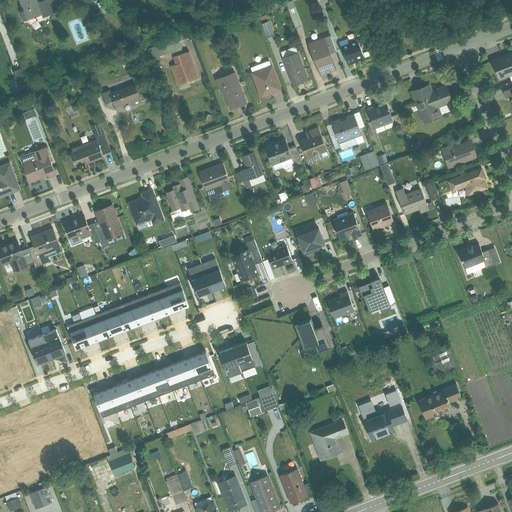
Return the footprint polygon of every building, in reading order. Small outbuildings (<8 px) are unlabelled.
[(18,0),(27,23),(55,12),(50,0),(47,0),(39,3),(37,0),(18,0)] [(261,24),(267,38),(274,35),(267,21),(261,24)] [(321,77),(336,71),(329,55),(336,52),(330,35),(308,44),(321,77)] [(349,66),(366,59),(358,38),(340,45),(349,66)] [(177,43),(156,47),(157,56),(179,52),(177,43)] [(176,87),(199,78),(189,52),(166,60),(176,87)] [(293,86),(309,80),(299,53),(283,58),(293,86)] [(500,82),(511,77),(511,53),(492,62),(500,82)] [(262,99),(283,91),(271,63),(250,71),(262,99)] [(228,113),(248,105),(235,72),(215,80),(228,113)] [(115,109),(140,99),(133,82),(108,92),(115,109)] [(412,91),(424,124),(443,117),(440,108),(454,103),(449,91),(435,96),(431,84),(412,91)] [(374,129),(394,122),(387,103),(367,111),(374,129)] [(32,108),(22,112),(24,119),(35,115),(32,108)] [(339,144),(361,135),(353,114),(331,123),(339,144)] [(308,159),(327,152),(319,129),(299,137),(308,159)] [(273,166),(292,159),(284,139),(266,146),(273,166)] [(450,170),(478,159),(471,139),(442,149),(450,170)] [(76,169),(104,159),(97,142),(70,152),(76,169)] [(28,183),(55,174),(46,148),(32,152),(36,162),(22,167),(28,183)] [(364,170),(378,165),(373,151),(359,155),(364,170)] [(247,188),(266,181),(255,152),(242,157),(246,169),(241,171),(247,188)] [(386,185),(393,182),(384,154),(377,156),(386,185)] [(0,198),(20,191),(9,163),(0,166),(0,198)] [(231,188),(222,164),(198,172),(207,198),(221,193),(221,192),(231,188)] [(491,188),(483,168),(447,181),(452,193),(465,188),(468,197),(491,188)] [(308,178),(311,187),(320,184),(317,175),(308,178)] [(174,218),(199,208),(187,177),(163,187),(174,218)] [(343,195),(350,192),(347,182),(340,185),(343,195)] [(433,182),(426,185),(431,200),(438,197),(433,182)] [(406,218),(430,210),(421,184),(397,192),(406,218)] [(153,225),(164,221),(153,190),(141,194),(142,198),(128,203),(137,227),(152,222),(153,225)] [(278,193),(280,200),(288,198),(285,191),(278,193)] [(304,194),(307,205),(315,203),(312,192),(304,194)] [(373,232),(394,224),(386,202),(365,210),(373,232)] [(105,240),(123,233),(113,204),(94,211),(105,240)] [(354,239),(362,236),(354,214),(334,222),(341,241),(353,236),(354,239)] [(80,240),(91,236),(83,216),(64,223),(70,241),(79,237),(80,240)] [(219,219),(211,222),(213,228),(221,225),(219,219)] [(38,255),(59,247),(53,229),(31,237),(38,255)] [(304,255),(326,247),(319,229),(297,237),(304,255)] [(208,230),(193,236),(196,242),(210,237),(208,230)] [(161,247),(175,241),(172,234),(157,240),(161,247)] [(184,239),(164,246),(166,251),(186,244),(184,239)] [(14,272),(27,267),(18,241),(0,246),(0,259),(2,265),(10,262),(14,272)] [(466,270),(486,262),(479,244),(458,252),(466,270)] [(273,270),(292,263),(286,248),(267,255),(273,270)] [(241,282),(259,276),(249,250),(232,257),(241,282)] [(187,267),(197,296),(225,287),(215,257),(187,267)] [(78,277),(86,275),(83,264),(75,266),(78,277)] [(368,313),(392,304),(386,286),(383,287),(379,277),(358,285),(368,313)] [(183,290),(69,326),(74,345),(189,308),(183,290)] [(334,320),(354,312),(347,294),(327,302),(334,320)] [(32,307),(41,304),(37,295),(29,298),(32,307)] [(305,350),(320,345),(311,321),(297,326),(305,350)] [(66,354),(56,329),(42,335),(51,360),(66,354)] [(42,335),(25,341),(35,366),(51,360),(42,335)] [(253,339),(219,351),(230,383),(243,378),(240,371),(261,363),(253,339)] [(208,352),(93,388),(102,417),(105,416),(108,426),(119,422),(118,422),(148,412),(144,399),(203,380),(205,386),(217,382),(208,352)] [(244,402),(249,417),(278,407),(270,384),(257,389),(259,396),(244,402)] [(461,397),(456,384),(418,398),(425,420),(453,410),(449,401),(461,397)] [(399,392),(393,394),(396,403),(402,402),(399,392)] [(239,403),(251,399),(249,393),(237,398),(239,403)] [(231,401),(224,403),(226,409),(232,407),(231,401)] [(394,423),(406,419),(401,404),(362,418),(370,442),(397,432),(394,423)] [(348,434),(343,418),(309,430),(319,461),(342,453),(337,438),(348,434)] [(188,423),(166,432),(169,439),(191,430),(188,423)] [(107,458),(114,475),(136,467),(129,445),(115,450),(113,445),(107,447),(110,457),(107,458)] [(291,503),(309,496),(298,468),(279,475),(291,503)] [(170,495),(192,487),(185,471),(164,478),(170,495)] [(229,511),(247,505),(236,475),(218,482),(229,511)] [(259,511),(267,511),(280,507),(268,475),(249,482),(259,511)] [(46,487),(29,491),(34,508),(51,504),(46,487)] [(172,496),(175,504),(185,501),(182,492),(172,496)] [(16,493),(4,496),(9,510),(20,507),(16,493)] [(197,511),(217,511),(213,500),(196,507),(197,511)] [(484,511),(502,511),(499,502),(483,508),(484,511)]
